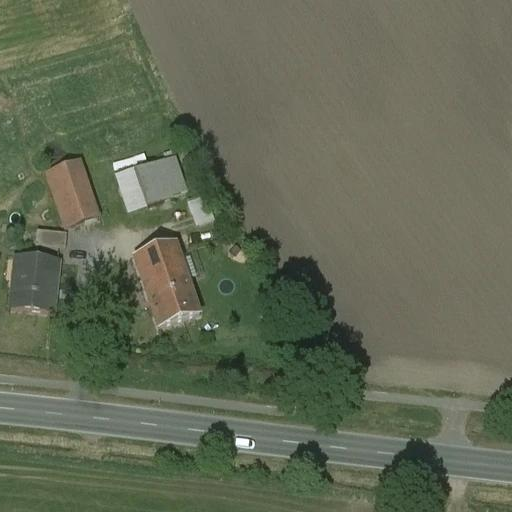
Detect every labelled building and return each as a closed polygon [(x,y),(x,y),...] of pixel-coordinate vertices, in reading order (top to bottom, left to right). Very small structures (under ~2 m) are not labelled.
[(174,161),(134,174),(146,210),(185,198),(174,161)] [(98,223),(78,166),(46,176),(65,234),(98,223)] [(66,238),(37,236),(35,251),(65,254),(66,238)] [(174,247),(134,261),(158,333),(199,319),(174,247)] [(57,266),(16,261),(9,313),(52,318),(57,266)]
